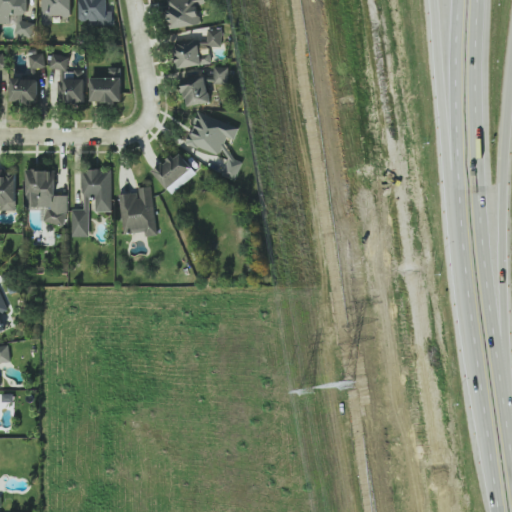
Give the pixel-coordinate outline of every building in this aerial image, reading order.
[(0,0),(0,24),(15,24),(15,35),(34,35),(34,22),(28,22),(27,0),(0,0)] [(72,0),(42,0),(43,24),(54,24),(54,17),(73,16),(72,0)] [(107,0),(80,0),(80,23),(115,23),(115,11),(108,11),(107,0)] [(167,0),(173,29),(202,24),(199,5),(207,4),(206,0),(167,0)] [(178,67),(212,65),(211,47),(223,47),(223,30),(208,30),(208,41),(177,42),(178,67)] [(12,103),(40,103),(39,77),(45,77),(45,54),(30,54),(30,76),(11,77),(12,103)] [(71,57),(54,54),(51,67),(68,71),(71,57)] [(215,84),(229,84),(229,67),(215,67),(215,84)] [(92,78),(92,102),(123,102),(123,68),(109,68),(110,78),(92,78)] [(184,78),(187,106),(210,103),(208,76),(184,78)] [(86,103),(86,80),(58,79),(58,103),(86,103)] [(235,140),(240,128),(200,112),(187,143),(219,156),(227,137),(235,140)] [(197,173),(178,151),(154,173),(174,194),(197,173)] [(223,174),(238,179),(243,163),(228,157),(223,174)] [(113,212),(113,169),(83,169),(83,209),(73,209),(73,236),(90,236),(90,197),(97,197),(97,212),(113,212)] [(28,170),(27,209),(42,209),(42,224),(67,224),(68,196),(55,195),(56,170),(28,170)] [(0,205),(0,206),(0,212),(17,213),(18,174),(0,173),(0,205)] [(120,194),(125,235),(146,232),(147,236),(158,235),(153,187),(139,188),(140,192),(120,194)] [(0,335),(2,335),(0,327),(0,317),(9,314),(2,291),(0,291),(0,335)] [(0,351),(0,362),(11,362),(10,345),(0,345),(0,351)]
